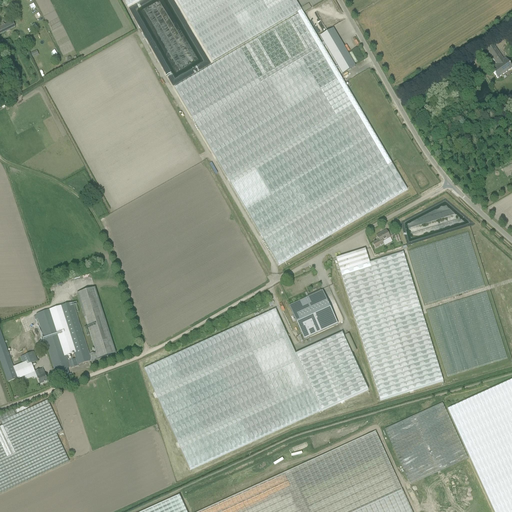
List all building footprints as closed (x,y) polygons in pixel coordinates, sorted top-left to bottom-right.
[(123,0),(127,6),(137,0),(176,0),(188,21),(213,63),(297,13),(301,11),(302,11),(298,3),(295,0),(123,0)] [(311,9),(308,4),(301,8),(304,13),(311,9)] [(297,13),(298,15),(205,70),(174,88),(213,154),(279,266),(407,190),(341,78),(301,11),(297,13)] [(13,22),(5,26),(3,22),(0,23),(0,34),(15,27),(13,22)] [(351,69),(349,67),(352,65),(354,64),(333,29),(320,37),(323,43),(322,44),(323,47),(325,46),(342,75),(351,69)] [(490,69),(497,79),(511,68),(511,67),(505,58),(503,60),(493,45),(486,50),(496,65),(490,69)] [(213,162),(209,164),(215,174),(218,172),(213,162)] [(379,240),(372,244),(375,249),(384,245),(382,242),(390,238),(386,231),(376,236),(379,240)] [(340,272),(380,401),(443,382),(403,253),(369,263),(365,250),(336,259),(340,272)] [(95,355),(89,357),(90,362),(115,354),(94,288),(77,294),(95,355)] [(322,291),(289,306),(304,340),(338,325),(322,291)] [(72,303),(59,307),(74,354),(75,359),(77,366),(90,362),(89,357),(72,303)] [(66,356),(74,354),(59,307),(51,310),(66,356)] [(77,366),(75,359),(68,361),(66,356),(51,310),(36,315),(58,380),(71,376),(71,374),(69,375),(67,369),(70,368),(71,369),(77,367),(77,366)] [(275,311),(205,343),(144,372),(190,472),(321,411),(275,311)] [(18,379),(15,370),(14,368),(0,328),(0,361),(8,382),(18,379)] [(368,390),(342,333),(295,355),(322,412),(368,390)] [(18,379),(33,373),(30,365),(15,370),(18,379)] [(35,372),(40,384),(47,381),(45,375),(42,370),(39,371),(35,372)] [(511,511),(511,380),(447,410),(493,511),(511,511)] [(0,494),(69,462),(56,435),(62,432),(47,401),(1,423),(2,426),(0,427),(0,494)] [(385,430),(410,485),(468,459),(442,404),(385,430)] [(411,511),(375,431),(196,511),(411,511)] [(186,511),(179,495),(142,511),(186,511)]
